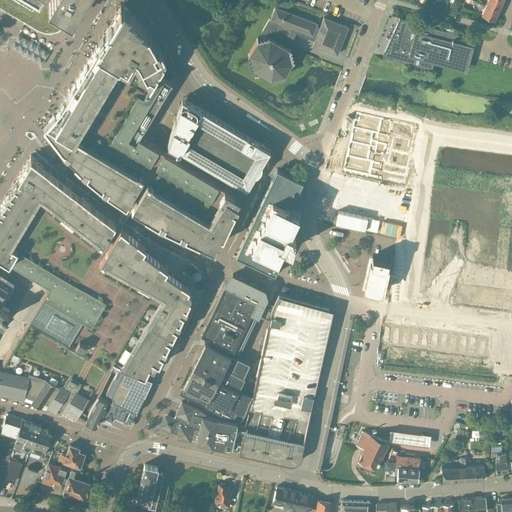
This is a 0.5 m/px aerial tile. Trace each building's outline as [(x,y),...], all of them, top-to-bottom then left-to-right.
[(0,0),(0,6),(24,21),(36,0),(0,0)] [(71,17),(81,0),(36,0),(24,21),(38,29),(43,31),(50,32),(57,30),(63,27),(67,21),(70,16),(71,17)] [(487,0),(486,3),(499,9),(502,0),(487,0)] [(482,14),(494,20),(499,9),(486,3),(482,14)] [(0,392),(0,393),(12,396),(23,398),(31,400),(31,401),(41,404),(46,406),(47,405),(55,410),(57,407),(75,418),(76,415),(86,420),(92,407),(98,395),(113,361),(119,363),(144,375),(150,378),(159,383),(202,292),(209,270),(215,254),(217,249),(213,246),(220,233),(222,234),(234,208),(232,207),(239,196),(139,136),(172,80),(164,76),(157,71),(163,61),(165,57),(163,55),(164,54),(148,26),(147,26),(140,22),(141,20),(133,15),(135,13),(120,4),(62,101),(49,115),(52,118),(38,142),(14,181),(8,188),(9,189),(6,194),(0,201),(2,202),(0,204),(0,253),(49,283),(0,364),(0,392)] [(249,52),(247,54),(250,56),(248,58),(251,59),(249,61),(252,62),(250,65),(253,66),(271,76),(273,78),(274,76),(276,77),(278,75),(280,77),(281,74),(283,76),(284,73),(292,61),(293,58),(291,57),(293,55),(290,54),(292,52),(289,50),(291,48),(288,47),(286,46),(294,32),(314,40),(313,44),(337,54),(348,26),(323,16),(320,27),(316,25),(317,22),(275,6),(270,18),(269,17),(261,31),(267,35),(266,37),(264,35),(263,38),(261,36),(260,39),(257,37),(256,40),(249,52)] [(384,57),(431,70),(434,60),(465,68),(466,63),(468,63),(471,51),(470,50),(473,38),(407,20),(399,18),(384,51),(386,52),(384,57)] [(167,142),(235,182),(247,189),(270,149),(182,97),(167,142)] [(412,132),(414,125),(360,113),(358,120),(355,119),(344,170),(370,176),(373,160),(382,162),(378,178),(401,183),(403,176),(406,177),(413,147),(409,146),(410,141),(414,141),(416,133),(412,132)] [(443,147),(440,166),(451,168),(454,149),(453,149),(443,147)] [(454,149),(451,168),(461,169),(464,150),(461,150),(454,149)] [(464,150),(461,169),(471,170),(474,151),(472,151),(464,150)] [(474,151),(471,170),(481,172),(484,152),(483,152),(474,151)] [(484,152),(481,172),(492,173),(494,154),(492,153),(484,152)] [(494,154),(492,173),(502,174),(504,155),(494,154)] [(511,156),(504,155),(502,174),(511,176),(511,173),(511,156)] [(236,255),(275,274),(287,247),(291,248),(295,233),(300,212),(296,210),(304,195),(297,192),(303,180),(276,168),(259,205),(236,255)] [(431,219),(429,229),(449,232),(450,222),(449,222),(431,219)] [(428,239),(445,241),(447,241),(449,232),(429,229),(428,239)] [(428,239),(427,248),(446,251),(447,241),(445,241),(428,239)] [(427,248),(426,258),(445,260),(446,251),(427,248)] [(372,255),(372,257),(369,256),(362,288),(383,293),(390,264),(387,263),(388,258),(372,255)] [(426,258),(424,267),(444,270),(445,260),(426,258)] [(424,267),(423,277),(442,279),(444,270),(424,267)] [(0,324),(8,311),(0,306),(0,303),(13,281),(0,273),(0,324)] [(232,348),(237,350),(239,351),(238,351),(239,352),(266,295),(264,288),(233,273),(227,286),(208,324),(207,326),(205,328),(204,331),(202,333),(212,338),(232,348)] [(423,277),(422,287),(441,289),(442,279),(423,277)] [(460,286),(458,305),(468,306),(470,287),(460,286)] [(422,287),(421,296),(440,299),(441,289),(422,287)] [(470,287),(468,306),(477,308),(480,288),(470,287)] [(480,288),(477,308),(487,309),(487,306),(489,290),(480,288)] [(489,290),(487,309),(496,310),(499,291),(489,290)] [(499,291),(496,310),(506,311),(508,292),(499,291)] [(236,428),(232,446),(239,448),(238,452),(290,463),(319,470),(319,469),(322,458),(325,442),(305,437),(311,407),(332,412),(336,396),(315,391),(328,330),(333,309),(278,294),(271,309),(269,321),(259,365),(253,393),(252,395),(242,415),(236,428)] [(383,324),(380,343),(390,345),(390,344),(393,326),(383,324)] [(393,326),(390,345),(400,346),(402,327),(393,326)] [(402,327),(400,346),(409,347),(410,344),(412,328),(402,327)] [(412,328),(409,347),(419,348),(421,329),(412,328)] [(421,329),(419,348),(428,350),(429,346),(431,330),(421,329)] [(429,346),(428,350),(438,351),(440,332),(431,330),(429,346)] [(440,332),(438,351),(448,352),(450,333),(440,332)] [(450,333),(448,352),(457,353),(460,334),(450,333)] [(460,334),(457,353),(466,354),(467,355),(469,335),(460,334)] [(469,335),(467,355),(476,356),(479,337),(469,335)] [(479,337),(476,356),(486,357),(489,338),(479,337)] [(209,343),(204,341),(183,386),(186,388),(182,395),(227,416),(228,417),(229,417),(230,417),(231,417),(232,416),(233,416),(234,415),(235,415),(235,414),(235,413),(236,412),(239,413),(242,415),(252,395),(247,392),(238,388),(244,376),(242,375),(249,362),(237,356),(237,357),(235,356),(209,343)] [(129,426),(130,426),(131,425),(131,426),(132,425),(131,425),(133,421),(133,422),(134,421),(133,421),(133,420),(133,419),(132,419),(135,412),(136,413),(136,412),(136,411),(139,405),(140,404),(139,404),(142,398),(143,398),(143,397),(146,390),(146,391),(147,389),(146,389),(149,383),(150,383),(150,382),(150,381),(151,381),(151,380),(150,380),(151,379),(150,379),(150,378),(149,379),(144,376),(144,375),(119,363),(106,391),(108,400),(98,395),(92,407),(86,420),(85,421),(96,425),(100,417),(112,423),(115,418),(125,422),(124,423),(125,424),(126,424),(129,425),(129,426)] [(231,451),(232,446),(236,428),(237,423),(202,416),(203,412),(181,401),(175,414),(176,414),(174,418),(165,414),(158,427),(171,433),(172,432),(177,435),(176,439),(190,442),(191,439),(197,440),(196,443),(231,451)] [(6,413),(1,430),(17,435),(17,434),(17,433),(18,432),(18,431),(18,430),(18,429),(20,424),(21,418),(6,413)] [(10,456),(9,458),(18,461),(21,450),(22,447),(23,444),(24,444),(31,422),(21,418),(20,424),(18,429),(18,430),(18,431),(18,432),(17,433),(17,434),(17,435),(17,436),(16,436),(16,437),(16,438),(16,439),(15,439),(15,440),(15,441),(15,442),(14,443),(14,444),(14,445),(13,445),(13,446),(13,447),(12,448),(12,449),(12,450),(11,451),(11,452),(11,453),(10,456)] [(22,447),(21,450),(28,452),(29,450),(30,447),(32,447),(39,429),(40,425),(31,422),(24,444),(23,444),(22,447)] [(454,435),(460,438),(463,430),(457,428),(454,435)] [(30,447),(29,450),(43,455),(51,433),(39,429),(32,447),(30,447)] [(430,434),(390,429),(390,434),(389,440),(428,445),(429,439),(430,434)] [(4,431),(0,443),(0,462),(7,465),(9,458),(10,456),(11,453),(11,452),(11,451),(12,450),(12,449),(12,448),(13,447),(13,446),(13,445),(14,445),(14,444),(14,443),(15,442),(15,441),(15,440),(15,439),(16,439),(16,438),(16,437),(16,436),(17,436),(17,435),(1,430),(4,431)] [(358,460),(377,469),(389,442),(362,430),(356,444),(363,448),(358,460)] [(72,463),(71,467),(78,470),(84,453),(77,450),(79,447),(69,444),(66,452),(65,454),(61,453),(59,459),(72,463)] [(495,462),(497,471),(511,469),(510,459),(511,459),(511,453),(511,451),(496,452),(495,462)] [(397,480),(408,480),(409,457),(403,456),(403,460),(396,460),(395,466),(398,466),(397,480)] [(408,480),(418,481),(419,473),(423,473),(424,462),(420,461),(420,459),(409,457),(408,480)] [(442,466),(442,482),(484,479),(484,464),(468,465),(468,457),(462,458),(462,466),(442,466)] [(7,465),(4,476),(16,481),(22,462),(18,461),(9,458),(7,465)] [(48,462),(42,480),(59,487),(59,488),(65,491),(65,490),(84,497),(86,490),(87,491),(90,482),(80,478),(82,471),(78,470),(71,467),(70,470),(48,462)] [(148,504),(155,505),(162,472),(156,471),(157,468),(158,466),(156,466),(146,464),(144,463),(144,465),(142,472),(141,474),(142,474),(139,486),(138,486),(138,488),(139,488),(137,495),(136,497),(138,497),(148,500),(149,500),(148,504)] [(221,504),(228,506),(230,498),(228,498),(231,486),(225,485),(224,483),(221,482),(219,483),(218,483),(214,501),(222,502),(221,504)] [(289,510),(292,511),(294,506),(293,506),(297,491),(277,486),(273,501),(290,505),(289,510)] [(293,506),(294,506),(308,509),(311,495),(297,491),(293,506)] [(485,496),(474,497),(476,511),(480,511),(481,511),(486,511),(485,496)] [(501,507),(496,507),(496,511),(511,511),(511,496),(500,497),(501,507)] [(474,497),(458,498),(459,511),(472,511),(476,511),(474,497)] [(309,511),(328,511),(331,502),(318,500),(316,508),(311,507),(309,511)] [(362,511),(363,501),(341,500),(340,511),(362,511)] [(376,511),(375,511),(395,511),(396,511),(396,502),(376,502),(376,511)] [(442,511),(442,502),(432,503),(432,511),(442,511)] [(452,511),(452,502),(442,502),(442,511),(452,511)] [(422,504),(422,511),(432,511),(432,503),(422,504)]
